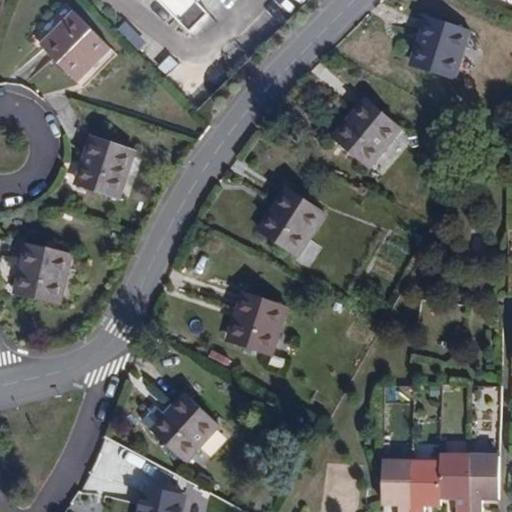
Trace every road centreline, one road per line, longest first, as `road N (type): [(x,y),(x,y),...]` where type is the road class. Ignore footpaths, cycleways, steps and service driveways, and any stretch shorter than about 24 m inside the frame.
road 1 (residential): [(357,0),(283,74),(193,185),(111,345)]
road 2 (residential): [(111,345),(106,375),(44,511)]
road 3 (residential): [(111,345),(65,372),(0,390)]
